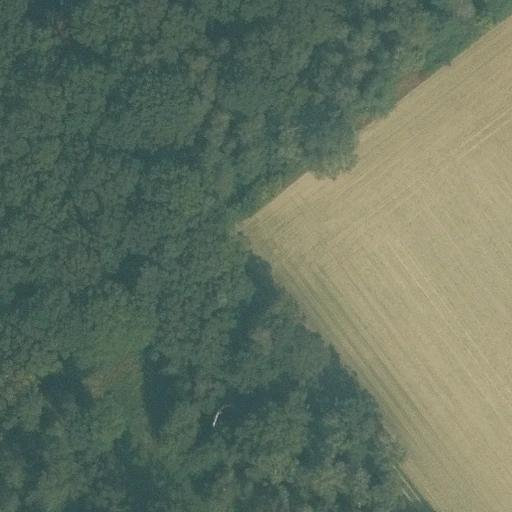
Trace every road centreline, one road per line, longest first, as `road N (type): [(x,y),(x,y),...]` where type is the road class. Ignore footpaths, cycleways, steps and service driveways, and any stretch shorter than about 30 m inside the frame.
road 1 (track): [(417,511),(29,0)]
road 2 (track): [(242,280),(0,427)]
